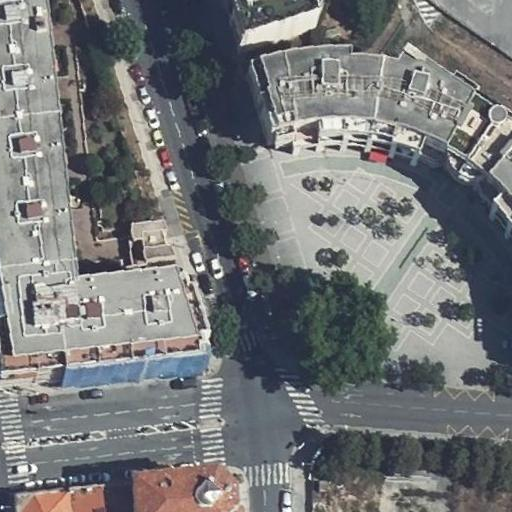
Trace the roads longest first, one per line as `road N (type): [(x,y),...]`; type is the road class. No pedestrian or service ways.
road 1 (primary): [(136,0),(263,410)]
road 2 (residential): [(0,470),(210,445),(263,410)]
road 3 (residential): [(263,410),(0,424)]
road 4 (residential): [(511,416),(302,403),(263,410)]
